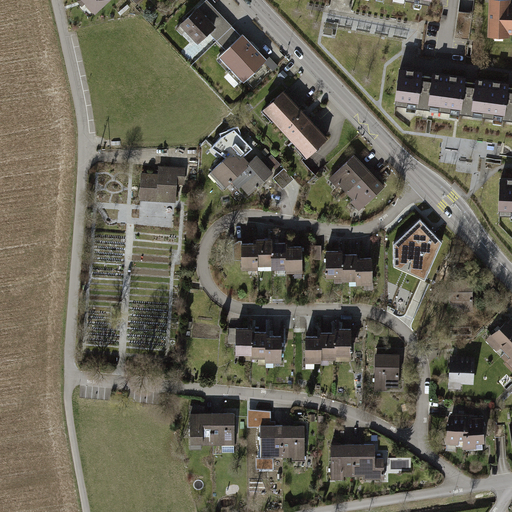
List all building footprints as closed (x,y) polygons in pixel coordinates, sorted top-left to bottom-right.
[(111,0),(110,0),(80,0),(94,15),(111,0)] [(511,32),(511,0),(502,0),(490,0),(490,32),(511,32)] [(233,29),(206,1),(177,29),(195,47),(207,35),(211,38),(215,34),(221,40),(233,29)] [(259,57),(239,36),(217,56),(238,78),(259,57)] [(447,76),(401,69),(396,104),(442,110),(447,76)] [(492,82),(447,76),(442,110),(487,116),(492,82)] [(511,84),(492,82),(487,116),(511,119),(511,84)] [(328,140),(283,92),(261,112),(307,160),(328,140)] [(237,157),(240,160),(251,149),(246,144),(248,143),(240,135),(241,133),(239,126),(220,132),(222,137),(214,145),(227,157),(237,157)] [(348,193),(373,169),(358,153),(333,177),(348,193)] [(265,164),(277,171),(283,162),(272,154),(265,164)] [(257,156),(245,166),(234,177),(235,178),(250,193),(272,173),(257,156)] [(235,178),(234,177),(245,166),(240,160),(237,157),(227,157),(214,170),(227,185),(235,178)] [(183,186),(184,170),(158,168),(158,177),(141,176),(139,203),(175,205),(177,186),(183,186)] [(284,188),(296,179),(286,168),(275,177),(284,188)] [(373,169),(348,193),(364,209),(389,185),(373,169)] [(511,179),(500,179),(499,214),(511,214),(511,179)] [(425,278),(441,239),(421,217),(395,242),(395,266),(425,278)] [(277,263),(277,240),(276,236),(262,236),(262,239),(263,263),(277,263)] [(263,263),(262,239),(249,240),(249,267),(263,267),(263,263)] [(293,266),(292,243),(292,239),(277,240),(277,263),(277,266),(293,266)] [(309,268),(308,243),(292,243),(293,266),(293,270),(299,270),(299,277),(307,277),(307,268),(309,268)] [(325,259),(325,244),(316,244),(317,259),(325,259)] [(348,246),(332,246),(333,275),(348,275),(348,251),(348,246)] [(362,251),(348,251),(348,275),(348,279),(362,278),(362,255),(362,251)] [(378,255),(362,255),(362,278),(362,282),(378,282),(378,255)] [(478,303),(478,279),(453,279),(453,303),(478,303)] [(511,350),(511,349),(511,316),(490,338),(502,351),(507,345),(511,350)] [(258,324),(242,324),(242,350),(257,350),(257,328),(258,324)] [(341,325),(341,329),(341,352),(357,352),(357,325),(341,325)] [(272,328),(257,328),(257,350),(257,355),(272,355),(272,331),(272,328)] [(326,329),(326,334),(326,356),(341,356),(341,352),(341,329),(326,329)] [(287,331),(272,331),(272,355),(272,359),(287,359),(287,331)] [(326,334),(311,334),(311,360),(326,360),(326,356),(326,334)] [(404,384),(403,352),(377,352),(378,384),(404,384)] [(478,381),(479,356),(454,355),(452,390),(464,390),(465,381),(478,381)] [(217,444),(217,408),(194,408),(194,449),(208,449),(208,443),(217,444)] [(217,408),(217,444),(227,444),(227,450),(238,450),(238,409),(217,408)] [(469,444),(473,413),(473,409),(454,410),(450,443),(469,444)] [(473,413),(469,444),(490,444),(488,412),(473,413)] [(286,424),(288,459),(309,459),(308,423),(286,424)] [(288,459),(286,424),(265,424),(266,460),(288,459)] [(356,474),(355,441),(334,442),(335,480),(348,480),(348,474),(356,474)] [(355,441),(356,474),(367,474),(367,479),(389,479),(389,456),(378,456),(378,441),(355,441)]
